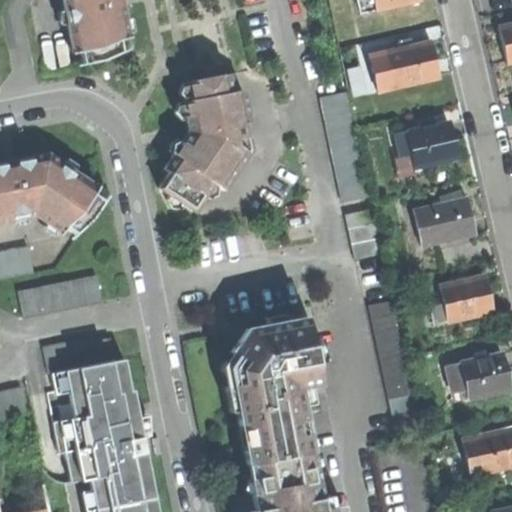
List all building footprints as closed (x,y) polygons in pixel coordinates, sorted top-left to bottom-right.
[(82,53),(84,64),(104,61),(103,56),(123,53),(121,40),(128,38),(121,2),(120,0),(63,0),(74,54),(82,53)] [(357,0),(360,13),(418,0),(357,0)] [(503,49),(506,63),(511,61),(511,23),(498,27),(503,49)] [(430,41),(386,51),(389,67),(375,71),(379,91),(439,77),(434,59),(430,41)] [(228,75),(186,83),(190,101),(182,102),(188,131),(178,147),(164,169),(169,173),(159,189),(193,213),(213,184),(223,191),(248,154),(237,146),(236,140),(245,138),(243,124),(250,122),(244,91),(232,93),(228,75)] [(325,113),(344,203),(370,198),(350,108),(325,113)] [(395,134),(385,138),(389,159),(400,157),(403,170),(457,158),(452,138),(448,122),(432,126),(431,119),(413,124),(414,130),(395,134)] [(88,216),(93,220),(105,200),(94,192),(97,186),(47,154),(12,161),(0,163),(0,221),(34,214),(62,233),(66,228),(76,234),(88,216)] [(441,203),(412,210),(421,248),(474,235),(469,214),(466,197),(451,201),(449,194),(440,196),(441,203)] [(346,216),(355,260),(383,253),(374,210),(346,216)] [(28,244),(0,250),(0,278),(34,271),(28,244)] [(456,283),(439,286),(443,304),(430,307),(434,325),(447,321),(448,322),(491,312),(487,292),(484,276),(468,279),(467,274),(455,277),(456,283)] [(95,276),(16,292),(21,319),(101,302),(95,276)] [(367,307),(396,441),(422,436),(393,301),(367,307)] [(305,453),(309,452),(297,388),(318,384),(304,317),(254,327),(243,343),(237,339),(228,351),(234,356),(226,368),(232,396),(246,465),(252,464),(305,453)] [(94,337),(28,350),(34,377),(114,360),(109,338),(95,341),(94,337)] [(459,365),(447,368),(452,388),(464,385),(468,399),(510,389),(506,373),(501,354),(460,364),(459,365)] [(123,360),(51,376),(54,392),(46,394),(59,455),(65,454),(72,484),(89,481),(95,511),(157,511),(140,428),(133,391),(130,392),(123,360)] [(0,419),(27,413),(21,387),(0,391),(0,419)] [(511,427),(460,440),(469,477),(511,466),(511,427)] [(308,467),(305,453),(252,464),(257,492),(252,493),(255,511),(344,511),(343,505),(320,510),(311,466),(308,467)]
